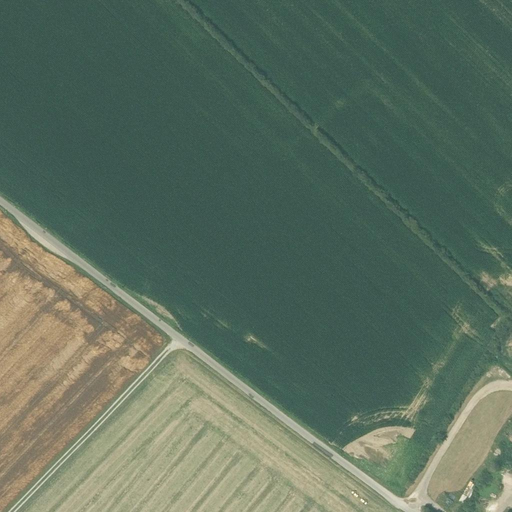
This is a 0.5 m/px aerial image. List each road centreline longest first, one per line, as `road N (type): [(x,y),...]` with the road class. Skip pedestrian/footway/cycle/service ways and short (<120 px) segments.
road 1 (unclassified): [(0,199),(410,511)]
road 2 (track): [(181,337),(11,511)]
road 3 (track): [(407,509),(478,394),(511,386)]
